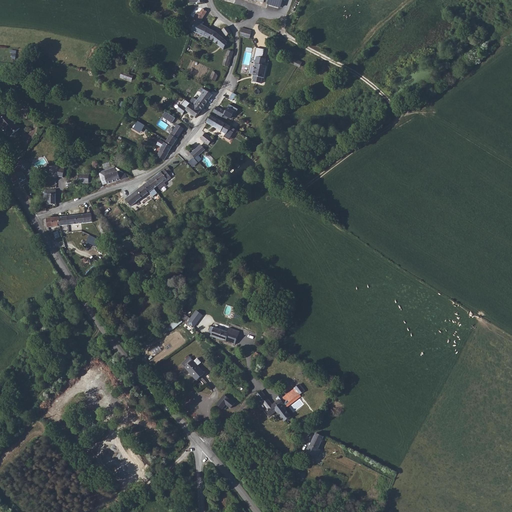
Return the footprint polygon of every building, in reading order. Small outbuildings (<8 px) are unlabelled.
[(284,0),(270,0),(269,4),(282,8),(284,0)] [(207,12),(203,9),(199,13),(198,12),(191,23),(189,27),(192,29),(191,31),(204,37),(208,28),(202,25),(204,23),(201,21),(207,12)] [(227,27),(222,30),(227,37),(231,33),(227,27)] [(216,32),(208,28),(204,37),(212,40),(224,50),(227,42),(222,38),(216,32)] [(241,29),(241,35),(250,38),(252,32),(241,29)] [(265,50),(256,48),(254,57),(257,57),(256,61),(255,64),(256,64),(253,76),(254,76),(253,82),(261,84),(262,78),(264,78),(267,66),(265,66),(266,59),(263,58),(265,50)] [(223,65),(229,67),(230,63),(228,62),(231,56),(232,57),(234,53),(233,52),(228,50),(226,54),(223,65)] [(133,76),(124,72),(122,77),(131,81),(133,76)] [(13,81),(5,88),(10,94),(11,92),(13,92),(18,87),(13,81)] [(193,97),(189,103),(190,104),(186,110),(196,118),(213,95),(205,90),(202,88),(200,92),(202,93),(197,100),(193,97)] [(225,112),(216,107),(213,112),(222,117),(223,115),(228,118),(231,112),(227,109),(225,112)] [(7,114),(0,120),(0,122),(11,136),(20,128),(7,114)] [(231,127),(211,115),(206,123),(226,134),(231,127)] [(182,133),(175,128),(171,134),(178,139),(182,133)] [(213,139),(206,133),(201,139),(208,145),(210,143),(212,145),(214,143),(212,141),(213,139)] [(178,139),(171,134),(166,142),(173,146),(178,139)] [(165,160),(172,147),(160,140),(157,145),(162,147),(157,156),(165,160)] [(201,145),(194,151),(199,156),(205,150),(201,145)] [(188,151),(183,156),(187,161),(192,156),(188,151)] [(27,163),(23,159),(17,166),(21,169),(14,173),(22,186),(29,182),(27,178),(31,176),(31,175),(32,174),(28,168),(29,168),(29,165),(27,163)] [(168,166),(149,181),(154,189),(157,186),(160,190),(166,185),(165,183),(171,178),(168,173),(171,171),(168,166)] [(99,172),(103,185),(107,184),(108,184),(121,180),(117,172),(115,168),(115,167),(99,172)] [(120,170),(117,172),(121,180),(127,178),(129,175),(120,170)] [(154,189),(149,181),(126,199),(131,206),(154,189)] [(49,194),(48,194),(48,205),(56,205),(56,194),(49,194)] [(84,214),(68,216),(68,225),(86,223),(84,214)] [(92,214),(84,214),(86,223),(93,222),(92,214)] [(68,216),(59,217),(60,226),(68,225),(68,216)] [(60,226),(59,217),(46,218),(48,227),(60,226)] [(110,240),(102,224),(98,226),(107,242),(110,240)] [(123,230),(117,234),(121,242),(127,239),(123,230)] [(90,235),(86,241),(96,246),(99,239),(90,235)] [(203,315),(197,311),(191,319),(188,322),(194,327),(203,315)] [(191,319),(183,313),(180,316),(188,322),(191,319)] [(169,324),(173,329),(182,321),(178,317),(169,324)] [(228,332),(211,326),(209,330),(212,332),(211,336),(235,344),(238,336),(232,334),(234,329),(229,328),(228,332)] [(151,349),(155,355),(162,350),(158,344),(151,349)] [(193,361),(190,357),(183,364),(186,367),(193,361)] [(186,367),(186,368),(197,380),(196,381),(197,383),(195,386),(198,389),(204,384),(199,378),(201,376),(204,373),(198,366),(194,361),(193,361),(186,367)] [(250,386),(244,381),(239,387),(245,391),(246,391),(247,392),(248,392),(250,391),(250,390),(250,389),(249,388),(249,387),(250,386)] [(281,394),(276,399),(278,401),(285,409),(301,396),(300,395),(305,391),(300,384),(295,387),(296,388),(285,396),(287,398),(285,399),(283,397),(281,394)] [(262,391),(255,395),(261,403),(263,402),(268,409),(266,411),(270,416),(276,411),(285,422),(291,417),(285,409),(278,401),(273,405),(262,391)] [(235,403),(224,395),(220,400),(226,404),(231,408),(235,403)] [(226,404),(220,400),(216,404),(222,409),(226,404)] [(324,437),(316,433),(306,453),(317,458),(321,450),(318,449),(324,437)]
